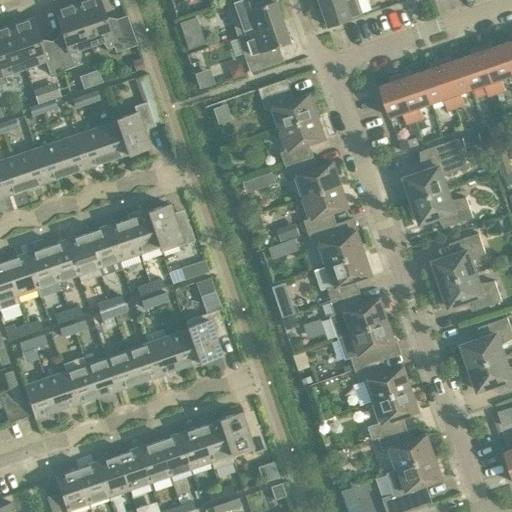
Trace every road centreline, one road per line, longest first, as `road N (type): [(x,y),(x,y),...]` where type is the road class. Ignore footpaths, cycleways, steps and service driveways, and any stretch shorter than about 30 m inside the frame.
road 1 (residential): [(327,68),(484,511)]
road 2 (residential): [(0,460),(250,375)]
road 3 (residential): [(511,5),(327,68)]
road 4 (residential): [(0,227),(179,166)]
